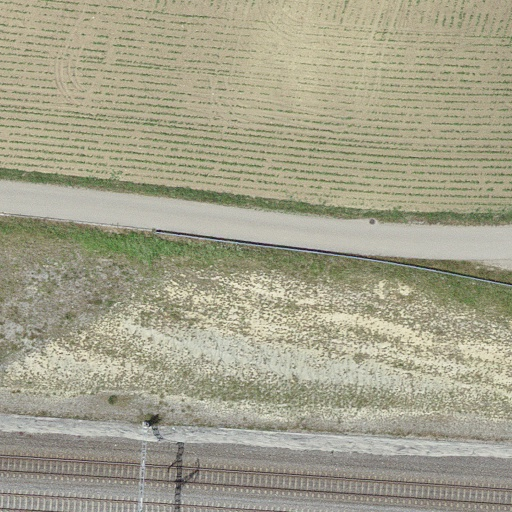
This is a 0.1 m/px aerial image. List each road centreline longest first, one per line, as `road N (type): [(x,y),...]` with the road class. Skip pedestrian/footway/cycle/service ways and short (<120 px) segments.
road 1 (unclassified): [(511,261),(0,201)]
road 2 (track): [(0,402),(511,432)]
